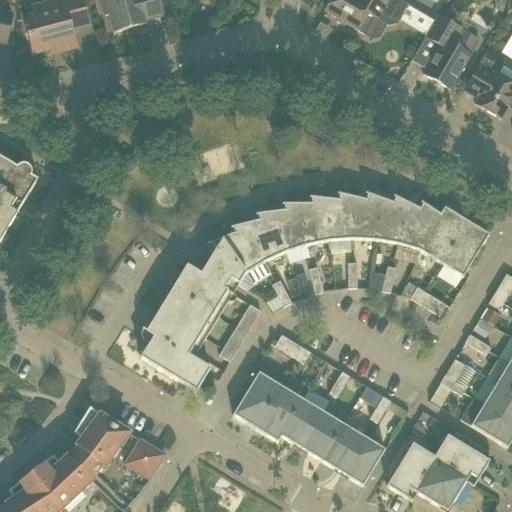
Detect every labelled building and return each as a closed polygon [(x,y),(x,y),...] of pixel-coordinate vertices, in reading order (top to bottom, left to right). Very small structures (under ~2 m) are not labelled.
[(28,35),(33,54),(59,47),(60,52),(76,48),(71,29),(88,25),(81,0),(63,0),(45,5),(47,13),(28,18),(32,34),(28,35)] [(109,16),(113,34),(145,26),(144,22),(163,17),(158,0),(102,0),(100,1),(105,17),(109,16)] [(434,23),(406,7),(394,0),(360,0),(360,1),(358,0),(331,0),(325,13),(337,20),(336,23),(344,27),(346,25),(358,32),(368,15),(378,21),(379,21),(388,27),(396,24),(397,22),(425,38),(434,23)] [(0,42),(6,44),(12,16),(0,13),(0,42)] [(439,47),(422,75),(450,91),(479,41),(438,17),(434,23),(425,38),(439,47)] [(511,34),(502,53),(511,58),(511,34)] [(475,106),(500,121),(508,108),(511,110),(511,61),(507,59),(500,61),(493,74),(479,66),(463,93),(477,101),(475,106)] [(0,241),(37,181),(30,177),(31,176),(31,174),(31,172),(31,171),(30,170),(29,168),(28,167),(27,167),(26,166),(24,166),(23,166),(21,166),(19,166),(18,167),(17,168),(16,169),(0,158),(0,241)] [(335,202),(322,200),(329,243),(352,241),(350,198),(337,195),(335,202)] [(363,201),(350,198),(352,241),(374,242),(377,200),(365,195),(363,201)] [(390,205),(377,200),(374,242),(397,246),(405,204),(393,198),(390,205)] [(308,206),(295,206),(307,247),(329,243),(322,200),(309,199),(308,206)] [(417,210),(405,204),(397,246),(419,252),(440,217),(421,204),(417,210)] [(282,213),(268,214),(285,254),(307,247),(295,206),(281,206),(282,213)] [(462,279),(464,276),(488,237),(444,210),(440,217),(419,252),(462,279)] [(256,223),(243,226),(265,263),(285,254),(268,214),(255,216),(256,223)] [(232,236),(219,241),(245,275),(265,263),(243,226),(230,229),(232,236)] [(245,275),(219,241),(207,245),(213,255),(206,267),(200,276),(186,268),(145,335),(153,339),(140,360),(195,394),(210,371),(188,357),(222,301),(228,304),(229,305),(231,305),(233,304),(234,302),(235,301),(235,299),(234,297),(233,296),(225,292),(231,282),(238,287),(245,275)] [(348,265),(348,278),(356,278),(356,265),(348,265)] [(384,281),(393,283),(396,270),(387,268),(385,277),(384,281)] [(308,271),(311,284),(320,281),(317,269),(308,271)] [(381,276),(373,274),(370,291),(378,292),(381,276)] [(308,288),(305,275),(296,277),(299,291),(308,288)] [(511,279),(506,276),(502,283),(511,289),(511,279)] [(357,290),(356,278),(348,278),(348,290),(357,290)] [(323,294),(320,281),(311,284),(315,296),(323,294)] [(393,283),(384,281),(382,293),(390,295),(393,283)] [(278,298),(286,294),(280,283),(272,287),(278,298)] [(511,290),(511,289),(502,283),(497,291),(508,297),(511,290)] [(417,289),(410,300),(417,304),(424,294),(417,289)] [(497,291),(493,298),(504,304),(508,297),(497,291)] [(291,305),(286,294),(278,298),(283,309),(291,305)] [(431,298),(424,294),(417,304),(424,309),(431,298)] [(431,298),(424,309),(432,313),(438,302),(431,298)] [(504,304),(493,298),(488,305),(499,312),(504,304)] [(446,307),(438,302),(432,313),(439,318),(446,307)] [(250,306),(246,313),(257,320),(261,313),(250,306)] [(253,326),(257,320),(246,313),(242,319),(253,326)] [(242,319),(238,326),(249,332),(253,326),(242,319)] [(245,339),(249,332),(238,326),(234,332),(245,339)] [(234,332),(230,338),(241,345),(245,339),(234,332)] [(480,343),(469,336),(465,344),(475,351),(480,343)] [(282,352),(288,341),(281,337),(275,348),(282,352)] [(238,351),(241,345),(230,338),(227,345),(238,351)] [(296,346),(288,341),(282,352),(289,357),(296,346)] [(480,343),(475,351),(486,357),(491,350),(480,343)] [(227,345),(223,351),(234,358),(238,351),(227,345)] [(296,361),(303,350),(296,346),(289,357),(296,361)] [(304,365),(310,354),(303,350),(296,361),(304,365)] [(230,364),(234,358),(223,351),(219,357),(230,364)] [(495,387),(511,397),(511,369),(508,367),(495,387)] [(281,438),(303,402),(258,374),(232,417),(251,428),(255,426),(259,427),(258,432),(277,444),(281,438)] [(342,374),(335,384),(343,389),(349,378),(342,374)] [(444,377),(440,385),(450,392),(455,384),(444,377)] [(343,389),(335,384),(329,395),(336,400),(343,389)] [(455,384),(450,392),(461,398),(466,391),(455,384)] [(511,425),(511,397),(495,387),(483,407),(511,425)] [(384,413),(390,403),(383,399),(377,409),(384,413)] [(301,451),(324,414),(303,402),(281,438),(301,451)] [(511,425),(483,407),(470,428),(507,450),(511,441),(511,425)] [(377,425),(384,413),(377,409),(369,420),(377,425)] [(130,435),(89,410),(81,424),(88,429),(75,448),(77,450),(68,461),(65,458),(49,474),(42,467),(31,476),(58,511),(61,511),(93,483),(103,472),(130,435)] [(322,463),(344,427),(324,414),(301,451),(322,463)] [(322,463),(342,476),(364,439),(344,427),(322,463)] [(452,440),(462,446),(466,439),(456,433),(452,440)] [(397,470),(391,480),(386,488),(412,503),(417,495),(440,509),(451,507),(467,484),(474,488),(489,463),(482,458),(472,452),(462,446),(452,440),(447,437),(434,459),(412,445),(409,450),(403,460),(397,470)] [(364,439),(342,476),(362,488),(385,451),(364,439)] [(476,445),(466,439),(462,446),(472,452),(476,445)] [(124,466),(149,482),(165,456),(140,441),(124,466)] [(482,458),(486,451),(476,445),(472,452),(482,458)] [(402,446),(396,456),(403,460),(409,450),(402,446)] [(390,466),(397,470),(403,460),(396,456),(390,466)] [(397,470),(390,466),(384,476),(391,480),(397,470)] [(24,493),(5,505),(6,508),(0,511),(58,511),(31,476),(19,485),(24,493)]
